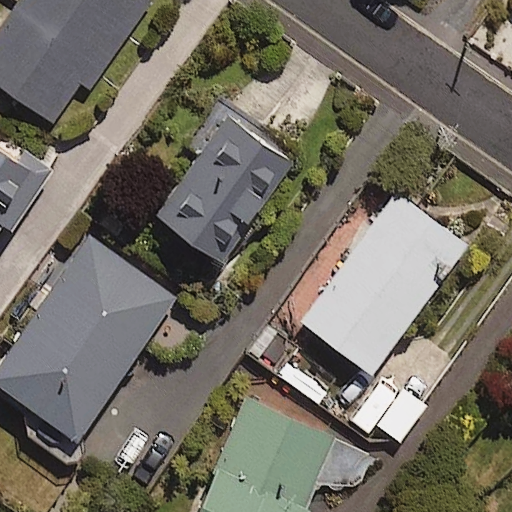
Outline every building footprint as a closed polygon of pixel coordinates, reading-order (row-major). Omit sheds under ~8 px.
[(16,0),(0,23),(0,79),(53,117),(81,78),(89,83),(147,0),(16,0)] [(296,147),(233,101),(156,206),(219,252),(296,147)] [(48,170),(0,136),(0,221),(3,217),(11,223),(48,170)] [(466,239),(397,188),(302,314),(371,366),(466,239)] [(175,293),(89,232),(0,357),(0,378),(75,432),(175,293)] [(304,511),(339,433),(247,393),(194,511),(304,511)]
